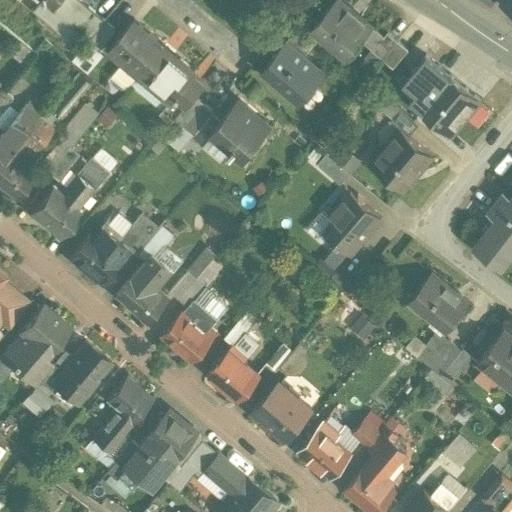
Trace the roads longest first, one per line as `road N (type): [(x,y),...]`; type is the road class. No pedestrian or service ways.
road 1 (residential): [(0,235),(322,511)]
road 2 (residential): [(511,295),(429,232),(511,121)]
